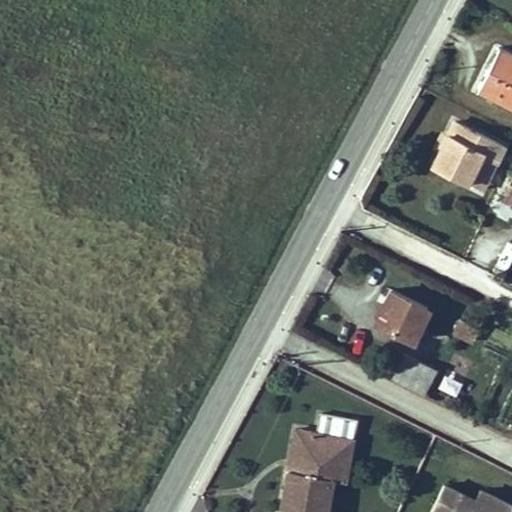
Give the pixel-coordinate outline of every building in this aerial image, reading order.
[(511,52),(498,46),(478,87),(511,104),(511,52)] [(484,149),(492,153),(497,141),(454,121),(432,164),(469,181),(476,164),(484,149)] [(492,153),(484,149),(476,164),(487,170),(492,153)] [(511,180),(498,207),(511,213),(511,180)] [(393,288),(385,303),(388,305),(396,291),(393,288)] [(396,291),(388,305),(385,303),(376,320),(413,339),(429,307),(396,291)] [(470,323),(460,318),(454,331),(471,340),(484,316),(475,311),(470,323)] [(391,378),(422,393),(434,369),(404,353),(391,378)] [(291,426),(284,466),(292,468),(298,427),(291,426)] [(344,456),(332,454),(335,434),(298,427),(292,468),(284,466),(278,503),(323,511),(328,476),(341,479),(344,456)] [(335,434),(332,454),(344,456),(347,436),(335,434)] [(423,511),(509,511),(505,510),(508,505),(474,488),(468,499),(438,484),(423,511)]
